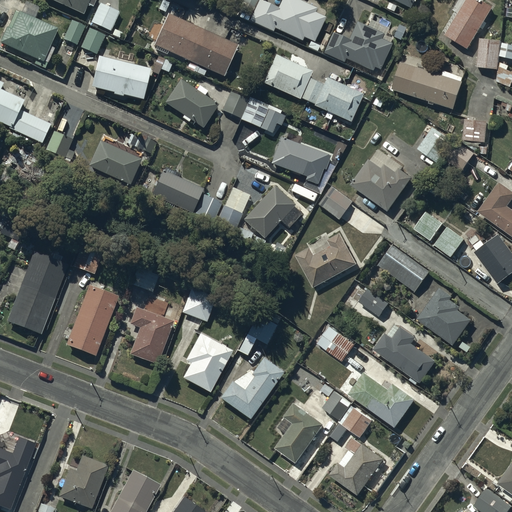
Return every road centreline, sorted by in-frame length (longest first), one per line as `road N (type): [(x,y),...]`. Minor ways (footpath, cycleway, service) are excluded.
road 1 (residential): [(296,511),(194,440),(0,364)]
road 2 (residential): [(224,162),(0,60)]
road 3 (residential): [(511,352),(398,511)]
